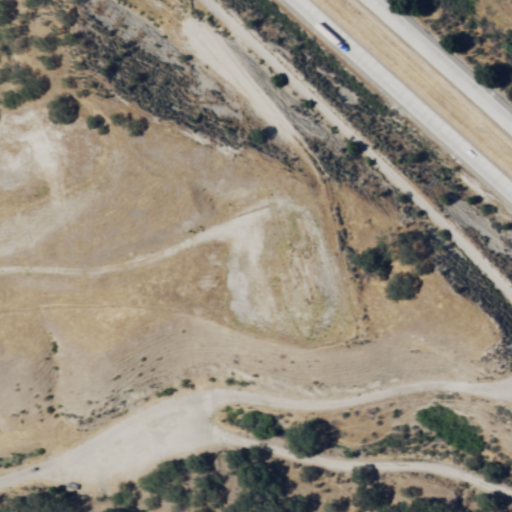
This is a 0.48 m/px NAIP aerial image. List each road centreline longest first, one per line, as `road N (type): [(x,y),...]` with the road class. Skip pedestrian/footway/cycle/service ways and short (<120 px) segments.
road 1 (track): [(0,488),(153,429),(263,452),(511,482)]
road 2 (residential): [(199,0),(511,302)]
road 3 (track): [(153,429),(214,399),(305,405),(421,385),(511,387)]
road 4 (motorway): [(294,0),(511,193)]
road 5 (motorway): [(511,127),(369,0)]
